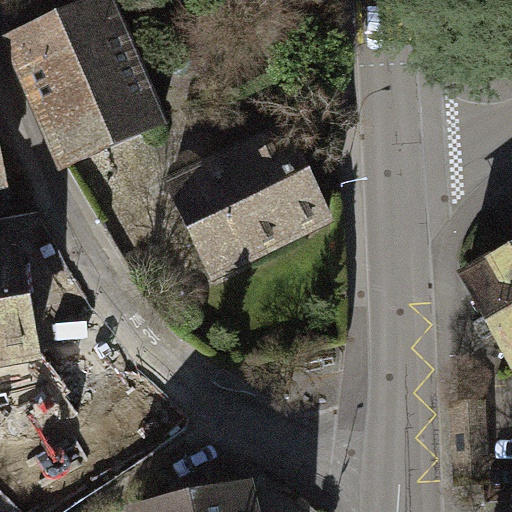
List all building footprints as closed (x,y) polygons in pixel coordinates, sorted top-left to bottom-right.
[(106,1),(13,40),(67,167),(160,128),(106,1)] [(285,135),(168,192),(209,275),(326,218),(285,135)] [(511,236),(457,265),(511,368),(511,236)] [(35,262),(0,265),(0,374),(45,370),(35,262)] [(269,511),(267,500),(203,511),(269,511)]
